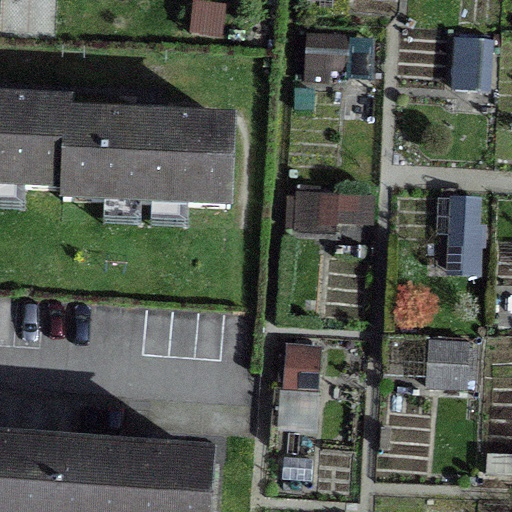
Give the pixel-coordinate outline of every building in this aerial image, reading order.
[(348,74),(349,37),(306,35),(306,38),(296,37),(295,63),(305,63),(304,85),(327,86),(328,73),(348,74)] [(452,92),(491,94),(493,42),(454,41),(452,92)] [(66,122),(66,112),(0,108),(0,191),(62,195),(61,204),(226,212),(230,130),(161,127),(161,123),(147,122),(134,121),(134,125),(66,122)] [(372,229),(373,197),(295,193),(295,198),(286,197),(284,233),(337,236),(338,228),(372,229)] [(448,198),(447,278),(480,279),(481,199),(448,198)] [(366,246),(335,245),(334,258),(365,259),(366,246)] [(426,392),(479,392),(479,340),(426,340),(426,392)] [(282,345),(278,434),(316,436),(315,454),(353,456),(355,407),(319,405),(321,347),(282,345)] [(380,451),(391,451),(391,431),(380,431),(380,451)] [(0,511),(206,511),(210,466),(132,461),(0,451),(0,511)]
